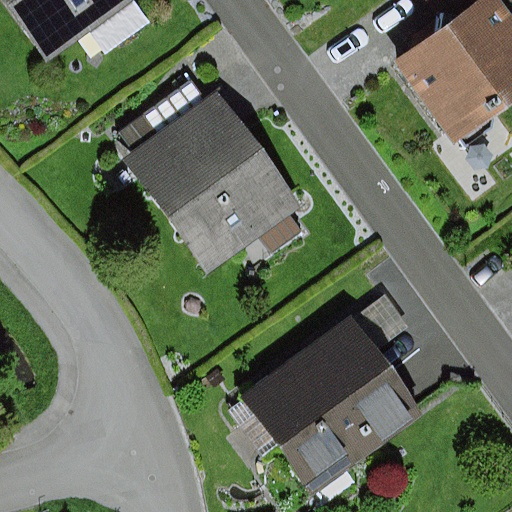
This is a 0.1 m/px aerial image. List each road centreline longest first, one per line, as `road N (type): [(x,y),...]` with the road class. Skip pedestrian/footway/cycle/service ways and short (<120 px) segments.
road 1 (residential): [(230,0),(511,393)]
road 2 (residential): [(0,215),(91,342),(143,445)]
road 3 (residential): [(0,483),(143,445)]
